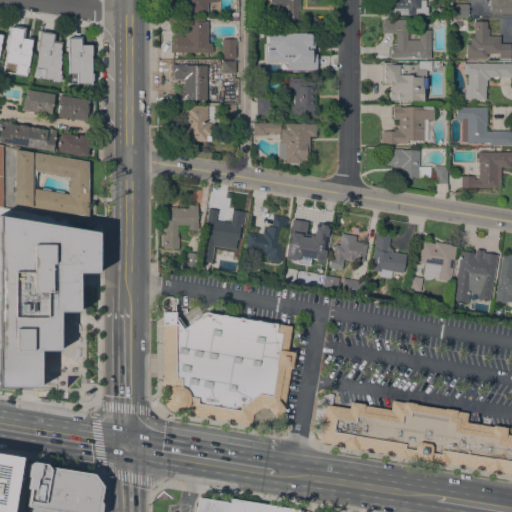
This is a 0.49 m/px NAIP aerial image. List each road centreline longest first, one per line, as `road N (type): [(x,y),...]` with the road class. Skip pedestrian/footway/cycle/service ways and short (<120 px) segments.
road 1 (residential): [(511,220),(126,160)]
road 2 (secondary): [(126,306),(127,0)]
road 3 (residential): [(345,193),(349,0)]
road 4 (primary): [(435,496),(277,470)]
road 5 (primary): [(277,470),(127,444)]
road 6 (secondary): [(127,444),(126,306)]
road 7 (primary): [(0,424),(127,444)]
